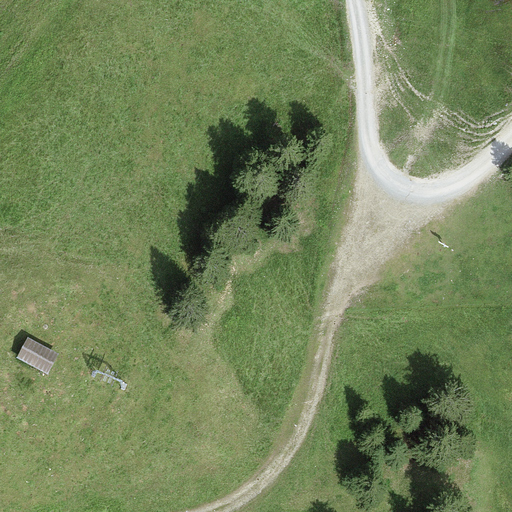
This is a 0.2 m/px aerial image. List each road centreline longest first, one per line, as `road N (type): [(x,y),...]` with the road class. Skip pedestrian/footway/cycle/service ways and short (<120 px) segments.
road 1 (track): [(390,177),(344,277),(313,418),(290,457),(243,498),(211,511)]
road 2 (track): [(354,0),(372,151),(390,177),(404,187),(441,189),(511,136)]
